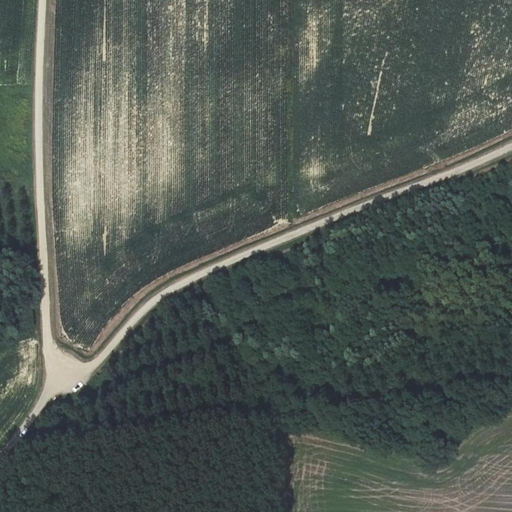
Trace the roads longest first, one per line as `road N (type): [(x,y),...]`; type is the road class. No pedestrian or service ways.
road 1 (track): [(64,371),(90,367),(142,310),(184,281),(511,146)]
road 2 (track): [(64,371),(47,340),(42,0)]
